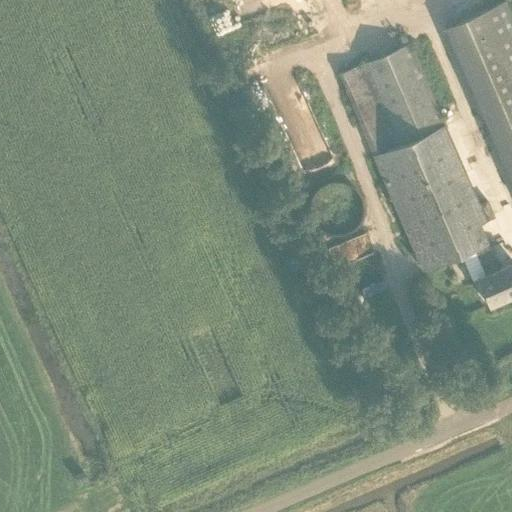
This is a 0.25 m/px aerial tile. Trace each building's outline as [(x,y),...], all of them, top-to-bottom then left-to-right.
[(495,4),(465,17),(444,26),(511,184),(511,21),(504,2),(496,6),(495,4)] [(477,278),(489,305),(511,295),(511,262),(497,269),(485,242),(487,241),(479,223),(485,221),(485,220),(494,216),(487,199),(478,203),(408,43),(337,75),(422,269),(472,247),(484,275),(477,278)] [(313,167),(337,157),(325,128),(315,132),(319,140),(304,147),(313,167)] [(361,216),(363,208),(361,199),(357,192),(351,185),(344,182),(335,180),(327,182),(319,185),(313,192),(309,199),(308,208),(309,216),(313,224),(319,230),(327,234),(335,235),(344,234),(351,230),(357,224),(361,216)] [(86,479),(83,472),(75,475),(78,482),(86,479)]
